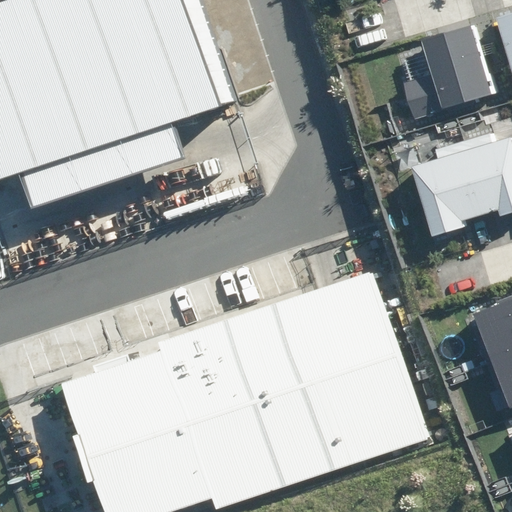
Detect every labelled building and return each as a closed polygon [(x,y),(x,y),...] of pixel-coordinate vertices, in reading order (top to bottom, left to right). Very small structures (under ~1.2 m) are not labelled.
[(0,0),(0,157),(5,174),(260,94),(230,0),(0,0)] [(420,120),(498,94),(491,73),(485,75),(482,67),(488,65),(475,26),(432,40),(443,73),(409,84),(420,120)] [(431,236),(464,227),(462,219),(496,209),(498,215),(511,211),(511,142),(511,138),(493,143),(491,134),(437,150),(440,159),(411,168),(431,236)] [(196,511),(425,438),(367,262),(70,359),(120,511),(196,511)] [(511,299),(475,314),(511,404),(511,299)]
